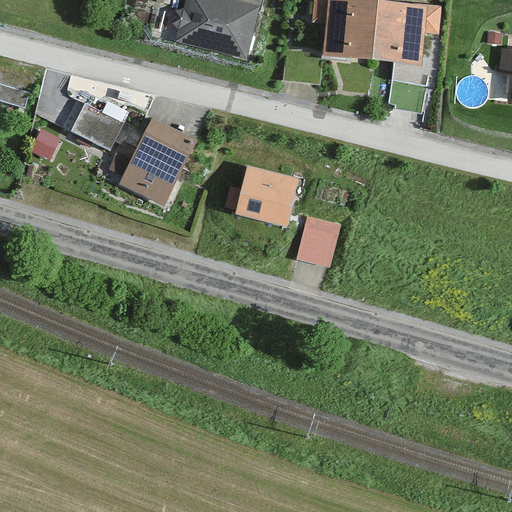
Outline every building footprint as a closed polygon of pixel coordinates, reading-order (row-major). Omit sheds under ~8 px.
[(181,0),(171,42),(248,61),(263,0),(181,0)] [(344,0),(313,0),(312,26),(326,27),(322,64),(372,69),(379,2),(362,0),(361,5),(344,3),(344,0)] [(379,2),(372,69),(421,74),(425,37),(439,39),(442,9),(414,6),(413,10),(397,9),(397,3),(379,2)] [(502,35),(488,34),(487,46),(501,47),(502,35)] [(511,51),(502,51),(499,79),(510,80),(508,105),(511,105),(511,51)] [(32,95),(0,85),(0,100),(28,109),(32,95)] [(85,105),(72,132),(111,152),(125,125),(85,105)] [(120,184),(166,207),(199,142),(153,119),(120,184)] [(45,152),(51,140),(38,133),(31,145),(37,148),(45,152)] [(48,153),(45,152),(37,148),(32,158),(42,163),(48,153)] [(298,184),(247,171),(242,192),(231,189),(226,210),(237,213),(235,219),(286,232),(298,184)] [(342,227),(307,218),(295,263),(330,272),(342,227)]
